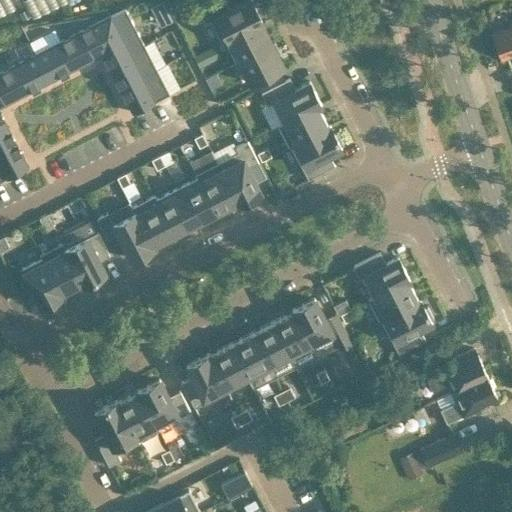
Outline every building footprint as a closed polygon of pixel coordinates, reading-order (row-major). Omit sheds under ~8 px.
[(20,0),(19,1),(26,17),(66,0),(20,0)] [(210,20),(220,41),(261,20),(250,0),(246,0),(230,8),(225,0),(217,0),(198,10),(204,23),(210,20)] [(96,55),(102,52),(108,63),(144,44),(125,7),(89,26),(82,29),(36,53),(50,79),(96,55)] [(511,19),(510,21),(511,25),(493,32),(501,55),(511,50),(511,19)] [(262,21),(261,20),(220,41),(221,42),(224,40),(235,61),(271,42),(260,22),(262,21)] [(271,43),(271,42),(235,61),(235,62),(239,60),(250,81),(282,65),(277,54),(280,52),(274,41),(271,43)] [(144,44),(108,63),(120,87),(156,68),(144,44)] [(0,118),(2,117),(0,112),(0,104),(3,103),(50,79),(36,53),(0,71),(0,118)] [(156,68),(120,87),(133,111),(169,93),(156,68)] [(277,124),(278,125),(320,102),(309,80),(295,88),(289,77),(261,92),(267,104),(274,100),(284,120),(277,124)] [(320,102),(278,125),(289,146),(330,125),(330,124),(328,125),(317,105),(321,103),(320,102)] [(2,117),(0,118),(0,148),(15,141),(2,117)] [(330,125),(289,146),(289,147),(291,146),(308,178),(335,164),(329,153),(341,147),(341,145),(344,143),(337,131),(334,133),(330,125)] [(199,146),(207,142),(202,132),(194,136),(199,146)] [(238,150),(217,161),(238,203),(260,191),(255,181),(266,175),(258,161),(247,140),(235,146),(238,150)] [(15,141),(0,148),(0,179),(27,165),(15,141)] [(257,152),(261,160),(271,155),(267,147),(257,152)] [(159,154),(165,164),(173,160),(167,150),(159,154)] [(165,164),(159,154),(151,158),(156,168),(165,164)] [(238,203),(216,161),(195,172),(216,212),(236,201),(237,203),(238,203)] [(122,186),(130,182),(125,172),(117,176),(122,186)] [(216,212),(195,172),(194,173),(196,176),(176,187),(194,223),(216,212)] [(153,195),(173,234),(194,223),(176,187),(155,198),(154,194),(153,195)] [(173,234),(153,195),(131,206),(153,247),(154,246),(153,245),(173,234)] [(129,201),(96,218),(107,238),(117,232),(131,258),(153,247),(131,206),(129,201)] [(44,227),(52,223),(47,213),(38,217),(44,227)] [(63,242),(62,242),(83,283),(105,271),(99,259),(109,254),(97,230),(92,219),(81,224),(87,236),(65,247),(63,242)] [(0,250),(9,246),(3,235),(0,236),(0,250)] [(83,283),(62,242),(40,253),(62,294),(61,292),(81,282),(82,283),(83,283)] [(367,298),(368,299),(409,278),(398,256),(385,262),(380,251),(353,265),(359,277),(364,274),(374,295),(367,298)] [(62,294),(40,253),(42,257),(21,268),(40,305),(62,294)] [(409,279),(409,278),(368,299),(379,320),(420,299),(419,298),(418,299),(408,279),(409,279)] [(292,308),(312,345),(313,345),(311,341),(330,331),(339,348),(351,342),(336,312),(325,318),(314,297),(292,308)] [(420,299),(379,320),(379,321),(381,320),(397,352),(424,338),(419,328),(431,321),(430,320),(433,318),(427,306),(424,307),(420,299)] [(312,345),(292,308),(293,310),(272,321),(291,356),(312,345)] [(350,308),(340,313),(345,322),(355,317),(350,308)] [(267,364),(269,367),(291,356),(272,321),(251,332),(267,364)] [(269,367),(251,332),(229,343),(248,378),(269,367)] [(207,352),(227,389),(248,378),(229,343),(209,353),(208,352),(207,352)] [(474,347),(451,357),(455,365),(427,378),(432,390),(447,383),(451,392),(487,374),(478,354),(477,354),(474,347)] [(227,389),(207,352),(185,364),(192,376),(181,381),(194,406),(227,389)] [(321,382),(329,378),(324,368),(316,372),(321,382)] [(497,394),(487,374),(451,392),(455,401),(440,408),(446,421),(478,406),(476,403),(497,394)] [(159,378),(138,389),(158,429),(159,429),(158,426),(177,416),(184,429),(196,422),(182,395),(180,390),(168,396),(159,378)] [(286,400),(294,396),(289,386),(281,390),(286,400)] [(116,399),(138,442),(139,441),(138,440),(158,429),(138,389),(137,389),(137,390),(118,400),(117,399),(116,399)] [(286,400),(281,390),(273,394),(278,404),(286,400)] [(138,442),(116,399),(94,410),(105,432),(94,437),(108,464),(120,458),(117,452),(138,442)] [(317,447),(365,425),(357,406),(309,429),(317,447)] [(244,422),(252,418),(247,408),(238,412),(244,422)] [(244,422),(238,412),(230,416),(235,426),(244,422)] [(415,451),(400,458),(409,479),(424,472),(421,464),(427,461),(428,464),(460,449),(453,433),(421,448),(422,451),(416,453),(415,451)] [(165,462),(174,458),(168,448),(160,452),(165,462)] [(244,470),(220,483),(227,496),(251,484),(244,470)] [(146,511),(197,511),(200,511),(189,488),(146,511)]
